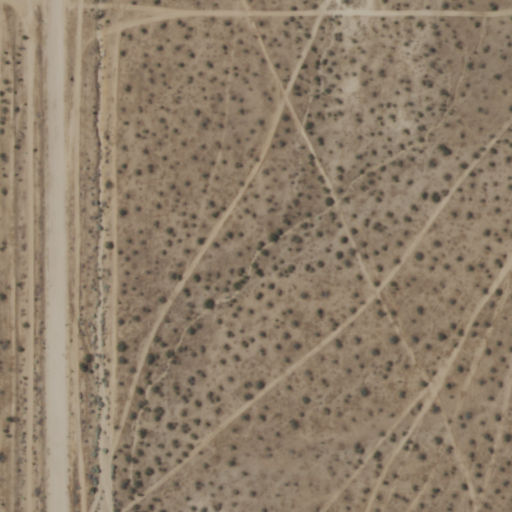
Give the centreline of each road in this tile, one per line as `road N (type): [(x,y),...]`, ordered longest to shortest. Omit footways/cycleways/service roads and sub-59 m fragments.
road 1 (residential): [(37,511),(37,0)]
road 2 (residential): [(60,0),(60,511)]
